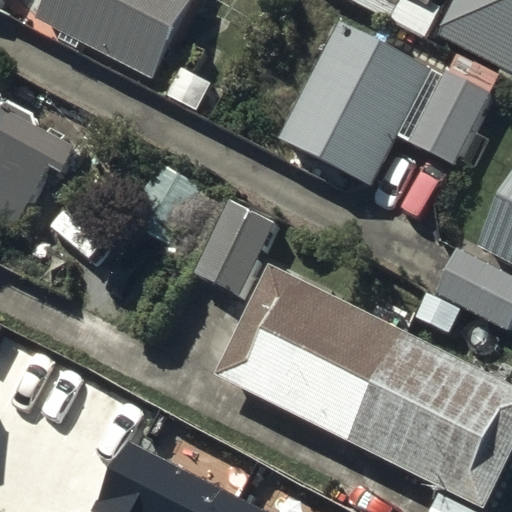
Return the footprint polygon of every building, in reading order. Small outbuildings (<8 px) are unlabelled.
[(8,0),(0,0),(0,12),(1,13),(8,0)] [(203,0),(57,0),(45,25),(160,85),(203,0)] [(439,0),(406,0),(433,14),(439,0)] [(511,0),(467,0),(447,41),(511,73),(511,0)] [(438,78),(347,30),(286,144),(377,192),(438,78)] [(216,90),(188,75),(175,101),(203,115),(216,90)] [(497,101),(454,78),(417,149),(459,171),(497,101)] [(40,95),(21,84),(14,97),(33,107),(40,95)] [(12,104),(0,98),(0,225),(20,236),(54,170),(66,176),(78,153),(6,116),(12,104)] [(207,193),(167,172),(137,230),(176,250),(207,193)] [(511,203),(486,253),(511,266),(511,203)] [(280,231),(232,208),(197,279),(246,303),(280,231)] [(511,280),(466,256),(444,299),(511,333),(511,280)] [(494,511),(511,477),(511,391),(277,275),(223,384),(481,511),(494,511)] [(465,317),(433,301),(423,323),(455,339),(465,317)] [(0,454),(0,511),(70,511),(79,495),(0,454)] [(248,511),(148,459),(120,511),(248,511)] [(466,511),(448,502),(442,511),(466,511)]
